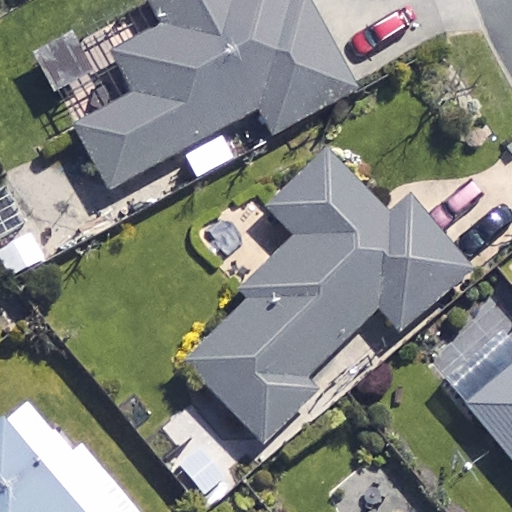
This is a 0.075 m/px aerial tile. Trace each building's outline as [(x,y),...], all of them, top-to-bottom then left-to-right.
[(161,0),(150,6),(164,33),(109,62),(132,105),(72,137),(105,199),(255,119),(267,142),(344,101),(290,0),(161,0)] [(99,228),(47,151),(1,182),(31,226),(0,246),(0,265),(13,286),(99,228)] [(386,228),(321,161),(262,217),(292,248),(232,305),(239,312),(180,368),(259,451),(312,401),(301,389),(374,320),(395,343),(465,276),(403,212),(386,228)] [(511,318),(497,300),(422,362),(511,472),(511,318)] [(195,511),(245,473),(213,433),(163,473),(194,511),(195,511)] [(123,511),(79,459),(47,486),(2,434),(0,435),(0,511),(123,511)]
